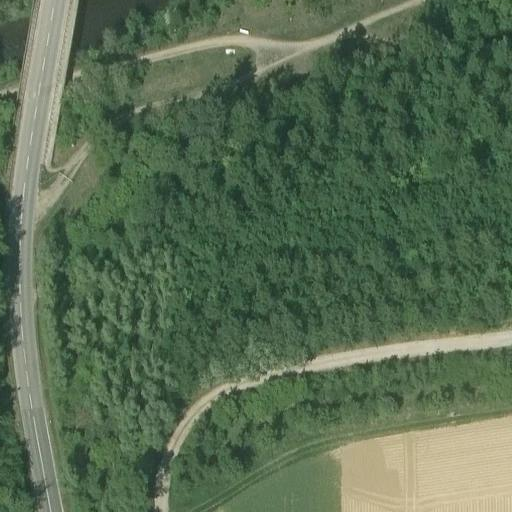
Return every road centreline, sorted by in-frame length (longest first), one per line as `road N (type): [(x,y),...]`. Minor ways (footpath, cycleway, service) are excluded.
road 1 (track): [(511,342),(338,367),(236,395),(183,446),(164,511)]
road 2 (track): [(0,88),(222,40),(289,46)]
